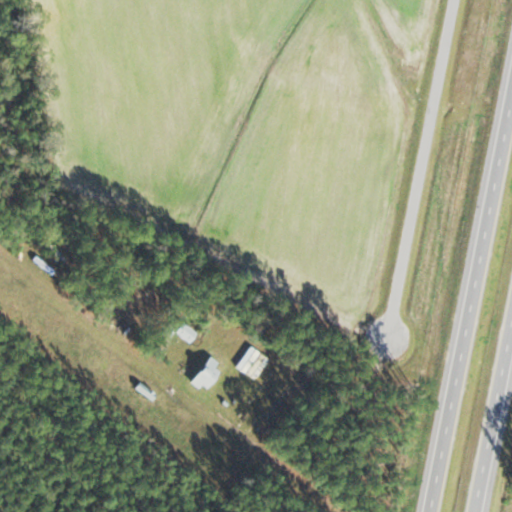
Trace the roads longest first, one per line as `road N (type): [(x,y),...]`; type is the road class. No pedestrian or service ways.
road 1 (motorway): [(511,94),(429,511)]
road 2 (residential): [(388,338),(454,0)]
road 3 (motorway): [(474,511),(511,320)]
